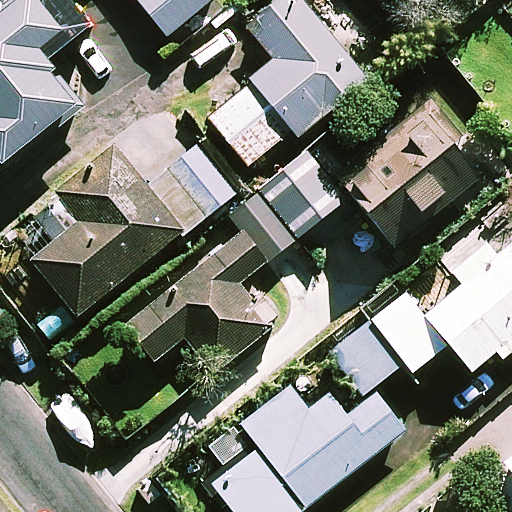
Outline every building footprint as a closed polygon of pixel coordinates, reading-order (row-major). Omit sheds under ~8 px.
[(86,27),(66,0),(0,0),(0,160),(78,104),(44,56),(86,27)] [(209,0),(138,0),(167,35),(209,0)] [(352,65),(376,46),(338,0),(301,0),(300,1),(299,0),(276,0),(246,25),(277,63),(210,118),(247,164),(291,129),(295,135),(364,79),(352,65)] [(481,173),(420,101),(333,174),(394,246),(481,173)] [(143,182),(114,145),(56,191),(80,222),(31,259),(75,315),(232,193),(193,143),(143,182)] [(292,240),(256,195),(231,215),(243,230),(125,324),(154,360),(184,337),(213,372),(270,327),(236,285),(292,240)] [(424,316),(471,370),(494,351),(500,358),(511,347),(511,241),(497,254),(474,227),(439,257),(462,283),(424,316)] [(329,349),(362,394),(402,364),(409,373),(444,346),(403,292),(329,349)] [(210,481),(233,511),(295,511),(405,430),(377,392),(346,414),(311,369),(208,446),(225,469),(210,481)] [(511,511),(511,452),(501,461),(510,471),(489,487),(508,511),(511,511)]
